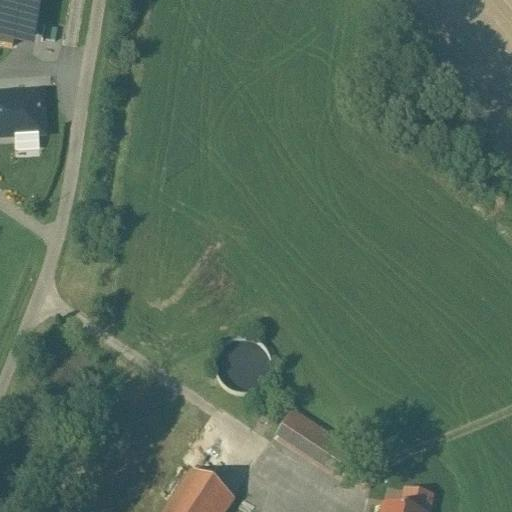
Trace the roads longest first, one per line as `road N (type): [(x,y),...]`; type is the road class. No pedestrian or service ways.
road 1 (unclassified): [(96,0),(62,206),(0,384)]
road 2 (track): [(511,408),(374,471)]
